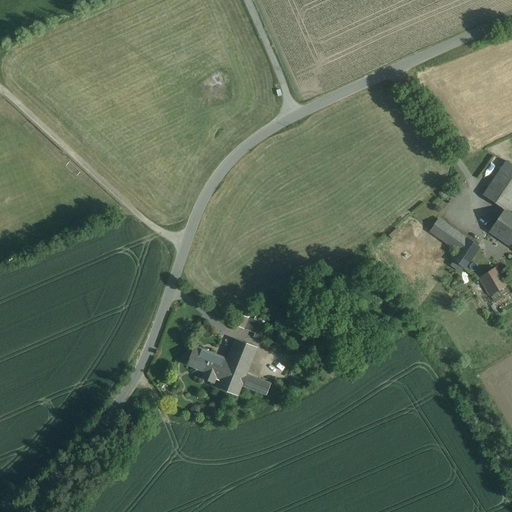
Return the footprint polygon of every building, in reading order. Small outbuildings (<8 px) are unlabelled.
[(511,241),(511,165),(507,162),(483,196),(504,210),(490,231),(510,244),(511,241)] [(467,239),(438,219),(430,232),(459,252),(467,239)] [(479,247),(467,239),(459,252),(453,261),(464,269),(479,247)] [(497,267),(479,279),(490,297),(501,290),(508,285),(497,267)] [(266,324),(253,319),(241,314),(237,324),(262,334),(266,324)] [(219,379),(216,385),(238,394),(242,384),(265,394),(270,381),(247,371),(257,346),(236,337),(226,362),(219,379)] [(226,362),(192,349),(185,365),(198,371),(204,373),(201,379),(212,384),(215,377),(219,379),(226,362)]
